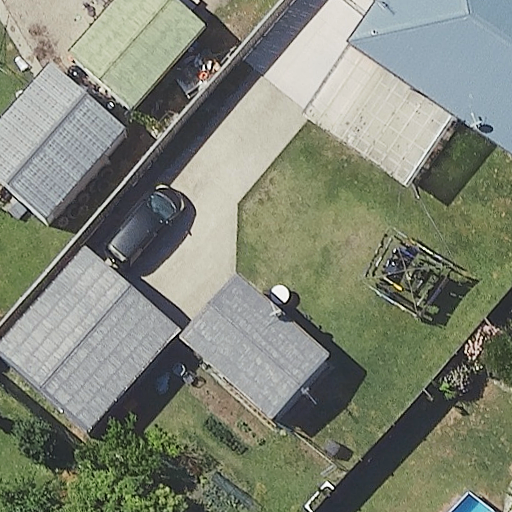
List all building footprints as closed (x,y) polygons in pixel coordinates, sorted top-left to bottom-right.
[(212,37),(169,0),(130,0),(73,67),(138,123),(212,37)] [(511,0),(390,0),(351,60),(511,166),(511,0)] [(132,140),(55,74),(0,137),(0,187),(52,232),(132,140)] [(186,336),(92,256),(0,362),(0,363),(93,444),(186,336)] [(330,364),(240,287),(183,353),(273,430),(330,364)]
